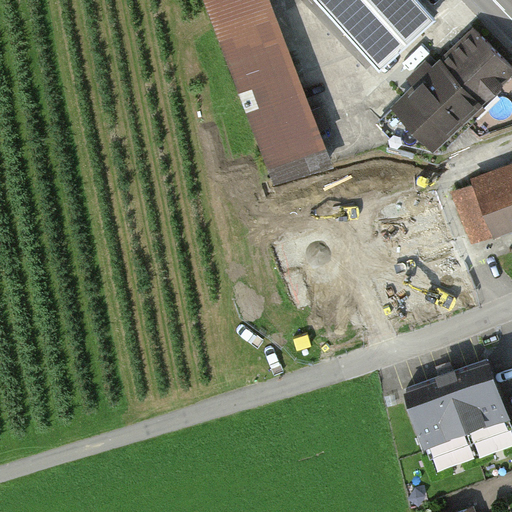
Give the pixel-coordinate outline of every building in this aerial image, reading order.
[(334,164),(270,0),(204,0),(275,186),(334,164)] [(424,0),(318,0),(381,69),(439,17),(424,0)] [(388,103),(436,153),(511,80),(511,65),(472,23),(388,103)] [(511,167),(465,185),(487,243),(511,232),(511,167)] [(416,331),(492,303),(455,203),(368,235),(372,246),(343,257),(328,218),(273,239),(307,328),(359,309),(349,282),(392,266),(416,331)] [(404,386),(429,456),(511,427),(511,419),(490,356),(404,386)]
